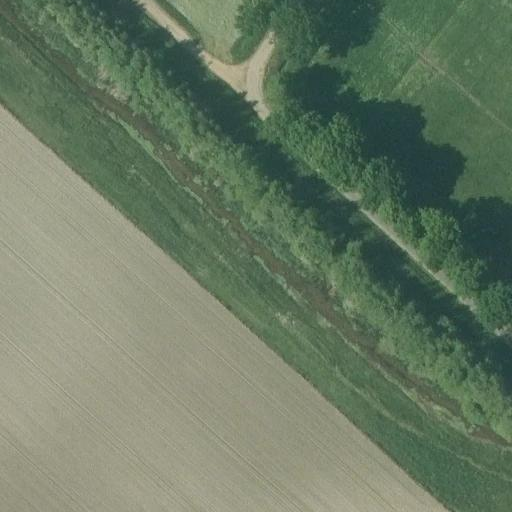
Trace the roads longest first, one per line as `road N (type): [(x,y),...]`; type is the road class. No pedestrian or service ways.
road 1 (unclassified): [(511,339),(249,98),(251,70),(292,0)]
road 2 (track): [(143,0),(249,98)]
